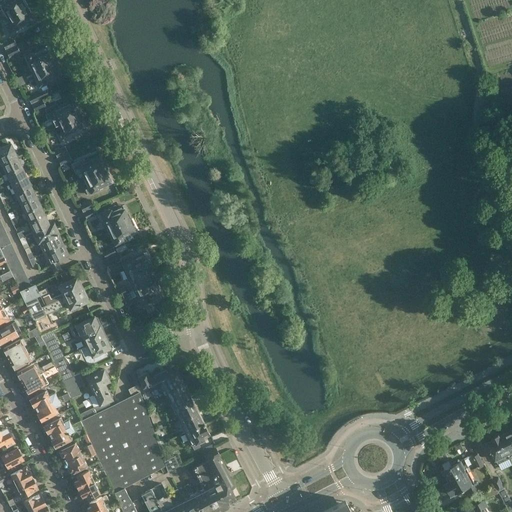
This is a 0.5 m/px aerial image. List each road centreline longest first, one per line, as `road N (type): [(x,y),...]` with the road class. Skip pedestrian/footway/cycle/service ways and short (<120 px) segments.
road 1 (tertiary): [(198,324),(180,231),(69,0)]
road 2 (residential): [(511,229),(472,119),(478,79),(455,0)]
road 3 (tertiary): [(283,497),(198,324)]
road 4 (residential): [(198,324),(132,340),(88,252)]
road 5 (residential): [(71,511),(0,378)]
road 6 (residential): [(88,252),(21,117)]
road 7 (residential): [(88,252),(33,276),(0,206)]
road 8 (secondary): [(511,373),(390,438)]
road 9 (secondary): [(399,452),(511,387)]
